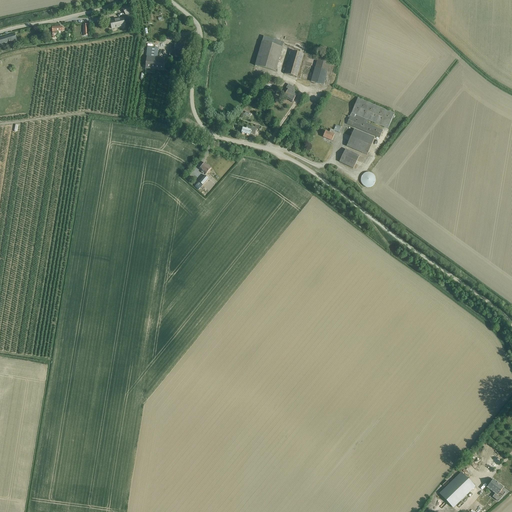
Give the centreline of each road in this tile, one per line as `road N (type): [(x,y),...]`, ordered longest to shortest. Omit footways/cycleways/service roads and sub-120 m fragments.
road 1 (unclassified): [(168,0),(192,18),(200,37),(191,92),(201,126),(317,176),(511,324)]
road 2 (unclassified): [(0,32),(118,0)]
